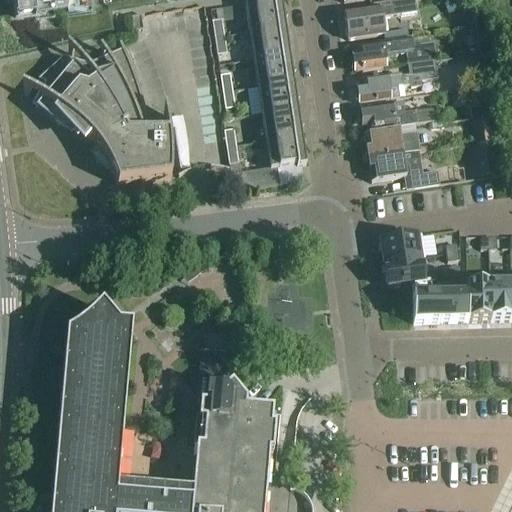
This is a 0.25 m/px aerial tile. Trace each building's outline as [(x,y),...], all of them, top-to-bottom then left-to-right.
[(11,0),(14,21),(67,13),(64,0),(11,0)] [(456,0),(449,4),(455,16),(471,8),(467,0),(456,0)] [(245,9),(249,37),(285,32),(281,4),(245,9)] [(383,39),(385,48),(408,44),(407,35),(403,36),(403,34),(383,37),(381,22),(400,19),(398,5),(369,9),(370,13),(343,17),(345,30),(344,33),(345,38),(347,40),(347,44),(383,39)] [(130,21),(132,35),(142,34),(140,19),(130,21)] [(211,25),(214,42),(223,41),(221,24),(211,25)] [(249,37),(253,64),(289,59),(285,32),(249,37)] [(223,41),(214,42),(216,59),(226,58),(223,41)] [(406,59),(407,68),(435,64),(432,47),(410,51),(409,44),(408,44),(385,48),(356,52),(357,58),(352,59),(352,62),(349,65),(350,71),(354,73),(354,77),(385,72),(384,62),(406,59)] [(98,154),(94,156),(102,168),(106,165),(109,171),(111,175),(114,181),(115,185),(117,189),(170,182),(170,174),(171,166),(170,161),(170,155),(170,149),(169,141),(168,134),(167,128),(166,122),(147,128),(145,120),(143,109),(141,104),(140,99),(137,88),(133,78),(130,71),(126,61),(121,49),(119,50),(121,54),(87,69),(63,61),(38,83),(44,87),(31,109),(36,112),(34,114),(68,143),(70,141),(82,154),(91,145),(95,149),(98,154)] [(253,64),(257,92),(293,86),(289,59),(253,64)] [(471,61),(476,93),(485,91),(480,60),(471,61)] [(435,64),(407,68),(409,79),(400,80),(400,79),(361,85),(361,91),(356,91),(357,95),(354,97),(355,104),(358,106),(359,109),(398,103),(396,91),(409,89),(410,92),(420,90),(419,85),(438,82),(435,64)] [(219,80),(222,97),(231,95),(229,78),(219,80)] [(257,92),(261,119),(297,114),(293,86),(257,92)] [(231,95),(222,97),(224,114),(234,112),(231,95)] [(402,107),(360,113),(360,117),(357,119),(358,126),(362,127),(362,131),(367,130),(368,136),(436,126),(434,113),(404,118),(402,107)] [(261,119),(265,146),(301,141),(297,114),(261,119)] [(471,126),(473,148),(494,145),(491,124),(471,126)] [(223,135),(226,152),(235,151),(233,134),(223,135)] [(364,141),(367,163),(418,156),(415,138),(399,140),(398,135),(364,141)] [(301,141),(265,146),(269,173),(228,179),(231,197),(279,190),(276,173),(305,169),(301,141)] [(494,145),(473,148),(476,175),(496,174),(495,172),(498,172),(494,145)] [(235,151),(226,152),(228,169),(238,168),(235,151)] [(418,156),(367,163),(371,187),(411,181),(413,194),(439,190),(437,176),(421,179),(418,156)] [(424,262),(420,240),(380,246),(383,269),(424,262)] [(488,255),(487,243),(479,243),(480,255),(488,255)] [(496,255),(495,243),(487,243),(488,255),(496,255)] [(457,258),(456,250),(444,251),(445,259),(457,258)] [(458,265),(457,258),(445,259),(446,267),(458,265)] [(422,286),(419,264),(424,264),(424,262),(383,269),(386,293),(411,290),(411,289),(422,287),(422,286)] [(459,271),(448,273),(449,282),(453,281),(459,280),(459,271)] [(511,327),(510,280),(488,281),(489,327),(511,327)] [(489,327),(488,281),(487,281),(487,291),(467,291),(467,328),(489,327)] [(467,328),(467,291),(466,291),(466,300),(453,301),(431,301),(428,285),(422,286),(422,287),(411,289),(411,290),(412,329),(467,328)] [(263,511),(268,461),(271,461),(274,433),(270,433),(272,416),(245,414),(245,407),(231,391),(234,358),(199,355),(196,407),(208,408),(208,411),(199,410),(191,498),(116,491),(130,334),(117,333),(100,312),(97,316),(93,320),(89,324),(83,329),(80,332),(75,335),(69,339),(65,341),(50,511),(263,511)]
